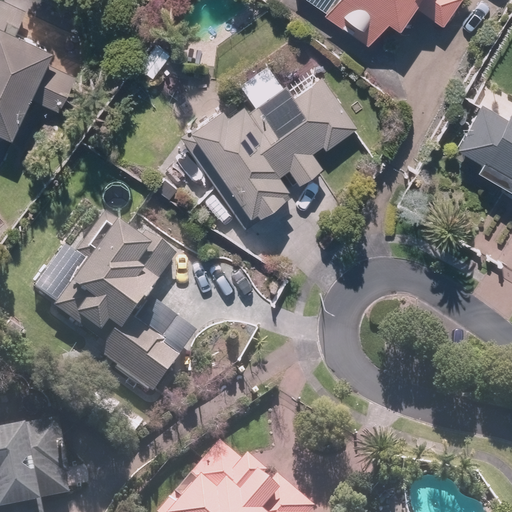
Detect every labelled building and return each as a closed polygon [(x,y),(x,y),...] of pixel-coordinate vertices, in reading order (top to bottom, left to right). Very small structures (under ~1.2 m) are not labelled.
[(334,0),(326,14),(373,42),(386,20),(399,28),(412,5),(449,27),(465,0),(334,0)] [(0,21),(0,143),(4,140),(14,132),(30,100),(59,114),(78,75),(50,61),(56,49),(0,21)] [(182,138),(158,168),(200,198),(216,185),(248,225),(291,190),(281,177),(286,173),(267,151),(270,149),(288,171),(291,169),(301,181),(323,164),(313,152),(324,143),(328,148),(360,122),(323,77),(300,96),(272,63),(243,87),(251,98),(233,113),(224,103),(182,138)] [(456,143),(508,173),(498,190),(511,197),(511,94),(491,83),(456,143)] [(157,249),(99,208),(36,288),(57,304),(53,310),(104,349),(98,357),(153,400),(203,336),(154,297),(161,288),(140,271),(157,249)] [(0,511),(46,511),(44,501),(73,495),(57,419),(0,430),(0,511)] [(222,443),(158,511),(314,511),(315,511),(278,477),(270,486),(263,480),(268,475),(246,455),(241,460),(222,443)]
